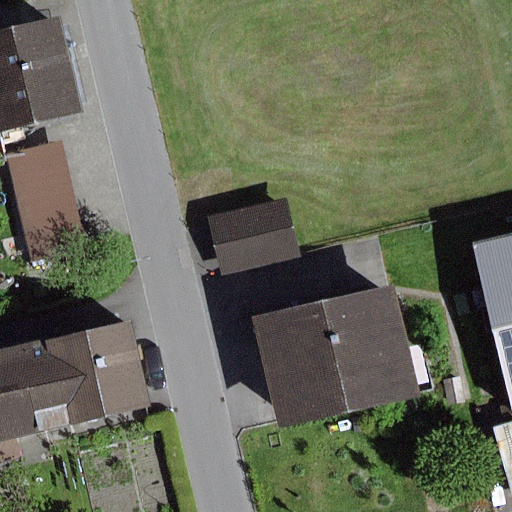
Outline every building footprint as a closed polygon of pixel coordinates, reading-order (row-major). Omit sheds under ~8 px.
[(67,18),(0,34),(0,125),(2,133),(3,136),(90,116),(67,18)] [(0,164),(8,162),(2,133),(0,125),(0,164)] [(64,145),(11,156),(33,258),(86,247),(64,145)] [(288,201),(218,218),(231,270),(300,254),(288,201)] [(511,239),(480,247),(511,383),(511,239)] [(402,289),(271,319),(296,427),(427,397),(402,289)] [(143,325),(0,356),(0,445),(162,411),(143,325)]
